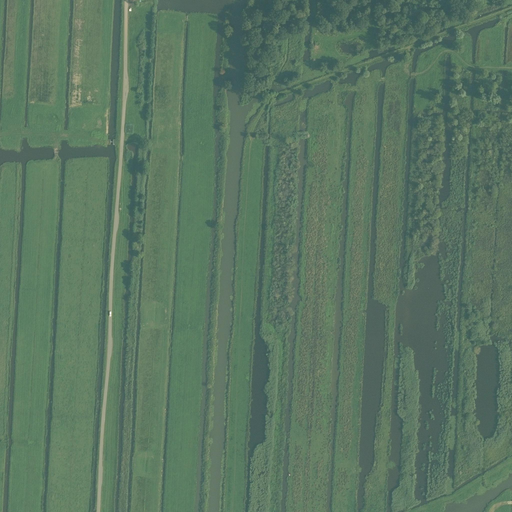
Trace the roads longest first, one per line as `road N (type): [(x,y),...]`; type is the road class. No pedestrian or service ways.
road 1 (track): [(230,511),(252,131),(265,105)]
road 2 (track): [(511,7),(276,94),(265,105)]
road 3 (track): [(406,46),(408,74),(423,74),(438,53),(452,50),(472,67),(511,68)]
